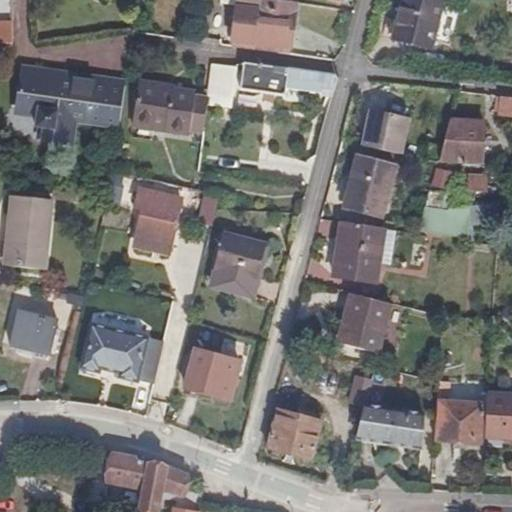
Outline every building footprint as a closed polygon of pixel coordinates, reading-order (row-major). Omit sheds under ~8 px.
[(292,47),(300,4),(278,0),(261,0),(260,8),(244,5),(239,38),(292,47)] [(429,51),(435,0),(397,0),(397,5),(392,42),(391,46),(429,51)] [(392,42),(397,5),(390,4),(385,41),(392,42)] [(292,47),(239,38),(237,46),(290,55),(292,47)] [(142,59),(144,47),(133,45),(131,57),(142,59)] [(335,92),(338,81),(335,75),(244,61),(240,90),(285,97),(286,89),(321,94),(324,91),(335,92)] [(210,91),(214,66),(197,63),(192,88),(210,91)] [(235,99),(240,67),(215,63),(214,66),(210,91),(210,95),(235,99)] [(53,80),(55,68),(26,64),(25,75),(53,80)] [(120,127),(126,85),(97,80),(98,75),(55,68),(53,80),(25,75),(20,108),(41,111),(39,124),(47,125),(45,138),(75,143),(79,120),(120,127)] [(204,134),(209,100),(197,98),(196,93),(139,82),(131,123),(189,134),(191,131),(204,134)] [(45,138),(47,125),(39,124),(41,111),(20,108),(14,107),(10,132),(45,138)] [(402,155),(410,117),(370,109),(362,146),(402,155)] [(483,163),(485,122),(452,120),(439,161),(483,163)] [(384,215),(396,165),(359,156),(346,206),(384,215)] [(454,189),(457,171),(437,168),(435,187),(454,189)] [(121,195),(126,174),(114,171),(109,192),(121,195)] [(485,199),(486,177),(470,175),(469,197),(485,199)] [(75,201),(78,190),(57,187),(55,199),(75,201)] [(43,270),(51,200),(9,195),(1,265),(43,270)] [(172,255),(183,205),(138,195),(136,204),(143,205),(134,247),(172,255)] [(200,221),(215,224),(219,199),(205,196),(200,221)] [(478,240),(483,206),(429,199),(424,232),(478,240)] [(395,266),(401,231),(344,222),(335,277),(378,283),(381,264),(395,266)] [(257,276),(265,243),(226,234),(212,287),(256,298),(261,277),(257,276)] [(379,352),(391,303),(351,292),(347,306),(343,306),(334,341),(379,352)] [(51,354),(58,320),(20,312),(12,346),(18,347),(51,354)] [(157,385),(167,341),(93,322),(83,367),(102,372),(103,368),(121,373),(120,376),(157,385)] [(50,362),(51,354),(18,347),(16,355),(50,362)] [(236,383),(242,361),(197,349),(187,388),(220,397),(224,380),(236,383)] [(357,404),(363,379),(357,378),(351,403),(357,404)] [(367,405),(372,381),(363,379),(357,404),(367,406),(367,405)] [(511,395),(490,394),(486,437),(511,439),(511,395)] [(485,407),(441,404),(437,444),(482,447),(485,407)] [(312,461),(322,421),(278,409),(267,450),(312,461)] [(375,416),(368,447),(422,450),(424,420),(375,416)] [(181,503),(186,477),(150,463),(112,455),(106,483),(141,491),(137,511),(143,511),(155,511),(158,498),(181,503)]
